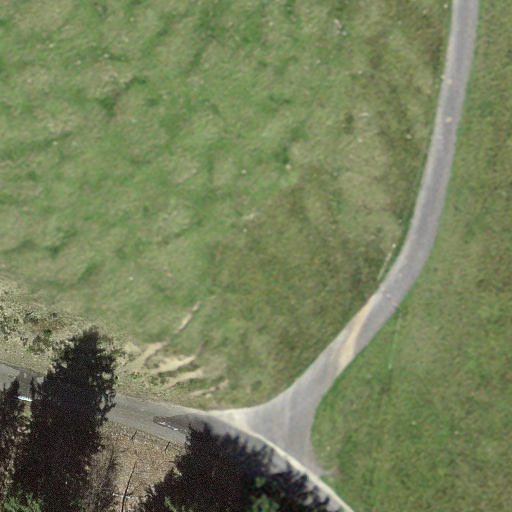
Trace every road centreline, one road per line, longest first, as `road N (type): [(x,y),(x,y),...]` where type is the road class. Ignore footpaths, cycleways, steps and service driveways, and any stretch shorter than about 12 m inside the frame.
road 1 (track): [(232,459),(393,268),(460,47),(458,0)]
road 2 (track): [(0,379),(304,484),(330,511)]
